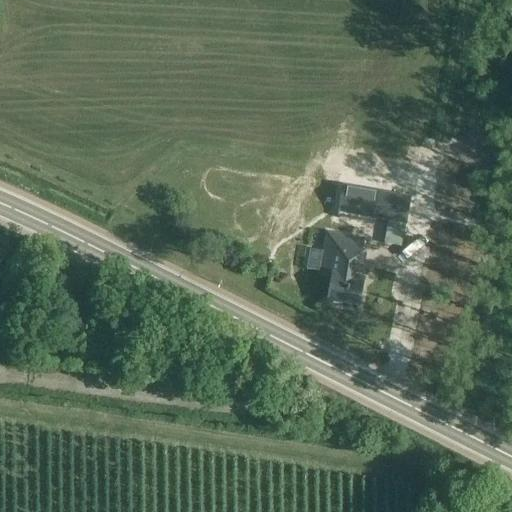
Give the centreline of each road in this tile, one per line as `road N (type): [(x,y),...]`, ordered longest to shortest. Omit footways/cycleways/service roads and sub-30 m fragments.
road 1 (track): [(0,374),(346,416),(389,395),(469,0)]
road 2 (secondary): [(511,457),(0,203)]
